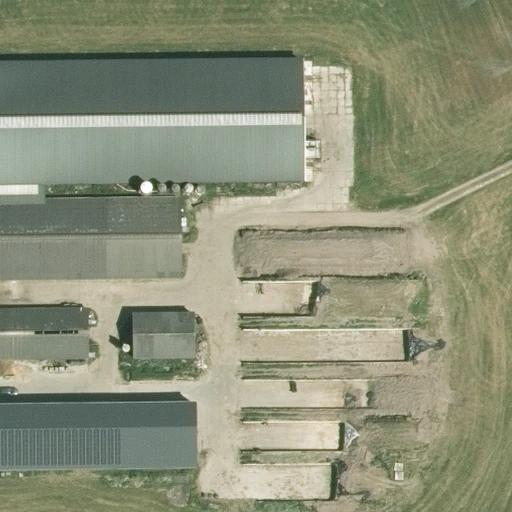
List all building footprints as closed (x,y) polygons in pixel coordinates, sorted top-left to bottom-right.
[(0,280),(178,279),(178,200),(47,201),(47,187),(300,185),(299,63),(0,65),(0,280)] [(0,312),(0,362),(87,360),(86,310),(0,312)] [(194,359),(194,315),(134,315),(134,359),(194,359)] [(341,407),(342,381),(316,380),(316,407),(341,407)] [(193,435),(191,418),(171,420),(173,437),(193,435)]
